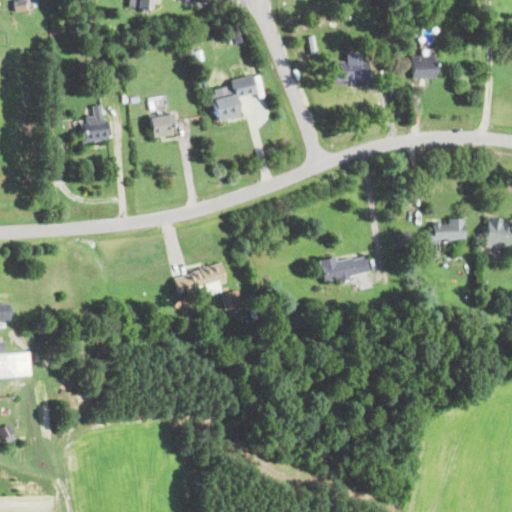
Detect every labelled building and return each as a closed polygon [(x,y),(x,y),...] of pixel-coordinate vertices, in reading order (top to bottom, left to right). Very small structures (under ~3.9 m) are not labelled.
[(24,0),(25,10),(15,12),(13,1),(18,0),(24,0)] [(151,0),(150,14),(138,13),(138,9),(128,8),(128,0),(151,0)] [(403,0),(403,5),(405,5),(405,12),(395,12),(395,0),(403,0)] [(349,18),(330,19),(329,12),(348,11),(349,18)] [(203,60),(196,62),(194,52),(201,50),(203,60)] [(412,79),(411,79),(409,57),(433,55),(434,55),(435,78),(412,79)] [(101,88),(100,89),(96,60),(107,58),(111,87),(101,88)] [(121,77),(111,78),(109,59),(119,58),(121,77)] [(361,61),(361,63),(368,63),(367,81),(335,79),(336,62),(352,62),(352,61),(361,61)] [(250,94),(236,98),(241,114),(217,121),(211,101),(215,99),(214,95),(224,92),(225,96),(233,93),(230,82),(250,76),(255,93),(250,94)] [(139,103),(131,104),(130,97),(138,96),(139,103)] [(156,114),(151,115),(148,101),(153,100),(156,114)] [(100,104),(102,121),(105,121),(108,139),(81,143),(79,130),(83,129),(82,124),(87,124),(86,117),(93,116),(91,105),(100,104)] [(161,136),(152,138),(148,118),(164,115),(173,113),(174,121),(170,122),(172,134),(161,136)] [(511,246),(490,244),(490,248),(483,247),(487,217),(502,219),(501,223),(511,224),(511,232),(511,239),(511,246)] [(463,219),(464,240),(434,241),(434,244),(426,244),(426,232),(432,232),(431,223),(439,223),(439,225),(447,224),(447,219),(463,219)] [(365,256),(368,271),(369,272),(349,277),(349,280),(339,283),(338,279),(324,283),(318,261),(335,257),(336,261),(351,257),(351,260),(365,256)] [(193,288),(193,287),(176,292),(172,277),(187,273),(187,271),(198,268),(197,267),(219,261),(224,279),(193,288)] [(235,307),(223,310),(221,300),(233,297),(235,307)] [(10,321),(0,321),(0,304),(9,304),(10,321)] [(31,375),(0,378),(0,354),(29,352),(31,375)] [(14,438),(4,444),(0,437),(0,427),(7,424),(14,438)] [(301,446),(296,453),(292,450),(297,443),(301,446)]
